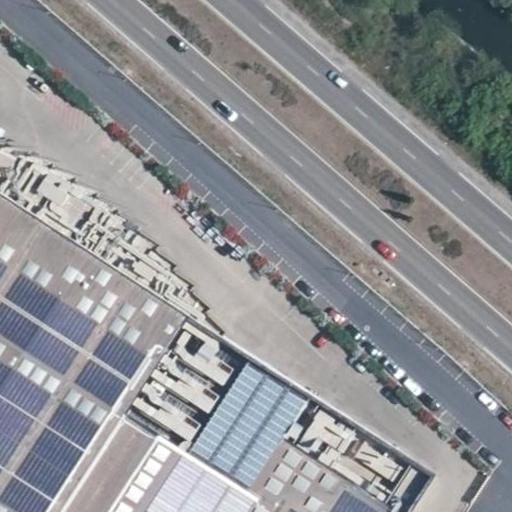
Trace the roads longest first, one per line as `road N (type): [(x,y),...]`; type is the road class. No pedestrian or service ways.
road 1 (trunk): [(110,0),(511,346)]
road 2 (trunk): [(511,244),(230,0)]
